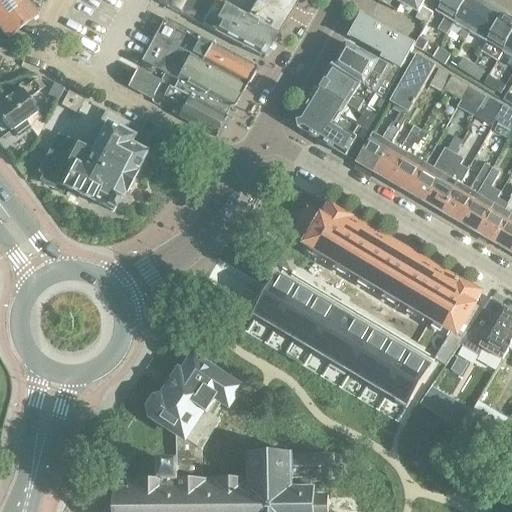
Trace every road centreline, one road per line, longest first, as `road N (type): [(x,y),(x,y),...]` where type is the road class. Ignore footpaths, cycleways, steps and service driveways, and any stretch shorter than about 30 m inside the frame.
road 1 (residential): [(242,163),(40,64),(69,0)]
road 2 (residential): [(511,280),(263,137)]
road 3 (residential): [(115,296),(197,241),(242,163)]
road 4 (residential): [(263,137),(336,0)]
road 5 (primary): [(21,511),(58,372)]
road 6 (primary): [(44,278),(25,297),(18,323),(34,359),(58,372)]
